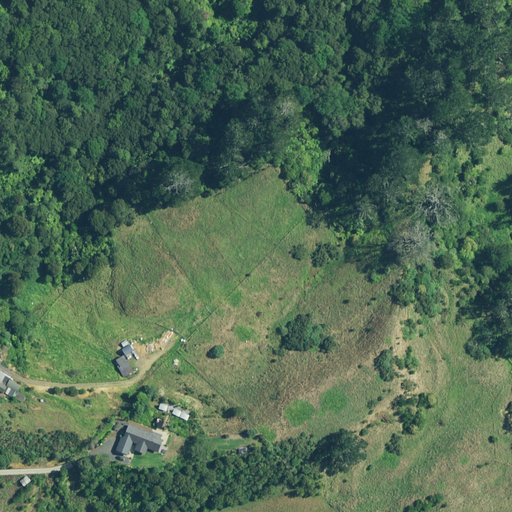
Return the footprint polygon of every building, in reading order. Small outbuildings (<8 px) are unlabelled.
[(134,350),(130,343),(127,339),(122,342),(125,347),(122,349),(126,355),(134,350)] [(133,371),(124,355),(117,359),(120,366),(119,367),(124,376),(133,371)] [(23,384),(1,372),(0,373),(0,385),(16,395),(23,384)] [(190,415),(175,408),(173,413),(188,420),(190,415)] [(117,450),(130,455),(135,442),(137,444),(135,449),(146,454),(148,448),(159,452),(165,435),(154,431),(153,433),(130,424),(127,432),(124,431),(117,450)] [(251,445),(239,446),(240,453),(252,452),(251,445)] [(33,482),(28,475),(21,481),(26,487),(33,482)]
